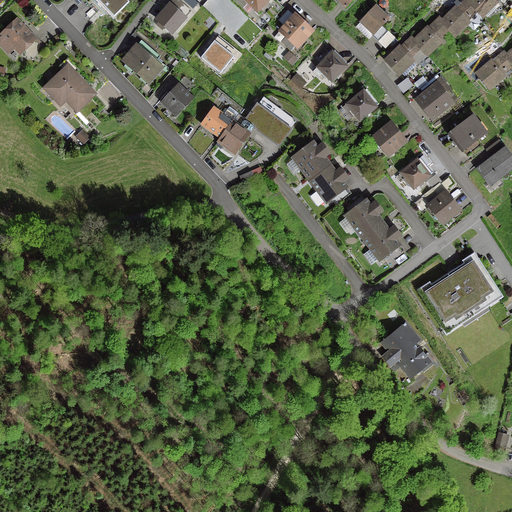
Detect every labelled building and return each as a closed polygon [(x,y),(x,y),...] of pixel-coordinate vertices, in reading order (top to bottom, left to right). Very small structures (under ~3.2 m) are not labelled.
[(135,4),(130,0),(99,0),(118,20),(135,4)] [(171,33),(190,12),(176,0),(172,0),(156,20),(159,22),(156,25),(161,29),(164,26),(171,33)] [(264,4),(267,0),(244,0),(247,3),(245,5),(250,9),(252,7),(257,12),(261,8),(263,10),(266,6),(264,4)] [(339,0),(340,1),(338,3),(343,9),(352,0),(339,0)] [(464,0),(461,4),(457,0),(446,11),(449,14),(440,22),(456,38),(471,23),(470,21),(478,13),(468,2),(470,0),(469,0),(464,0)] [(497,1),(498,0),(469,0),(468,2),(484,19),(499,4),(497,1)] [(371,36),(377,41),(386,32),(381,27),(388,19),(374,6),(360,21),(374,33),(371,36)] [(283,26),(292,16),(287,11),(277,21),(283,26)] [(303,38),(309,32),(294,17),(281,32),(286,37),(283,39),(291,47),(294,45),(296,46),(300,42),(302,44),(305,40),(303,38)] [(441,41),(450,32),(440,22),(442,20),(440,17),(428,28),(428,27),(412,42),(428,58),(443,43),(441,41)] [(19,54),(34,40),(15,21),(1,34),(19,54)] [(412,60),(422,52),(412,42),(415,40),(412,37),(400,48),(399,47),(384,61),(400,77),(415,63),(412,60)] [(130,73),(132,70),(147,83),(161,68),(148,57),(153,52),(141,41),(123,62),(126,65),(123,67),(130,73)] [(220,73),(235,56),(216,41),(202,57),(220,73)] [(338,74),(346,66),(326,47),(314,59),(319,65),(316,68),(321,72),(319,74),(324,79),(326,77),(331,82),(335,77),(337,79),(340,76),(338,74)] [(493,61),(492,60),(475,74),(490,91),(507,77),(505,75),(511,68),(511,65),(504,56),(507,54),(505,51),(493,61)] [(288,53),(284,58),(290,64),(295,59),(288,53)] [(54,99),(53,100),(59,107),(66,100),(76,111),(93,94),(67,67),(44,89),(54,99)] [(304,83),(295,75),(291,80),(300,88),(304,83)] [(418,96),(417,97),(419,99),(418,100),(432,118),(449,104),(450,103),(451,100),(446,94),(443,94),(442,95),(435,86),(424,95),(422,93),(418,96)] [(176,87),(162,101),(176,115),(190,100),(176,87)] [(367,113),(375,107),(363,91),(338,111),(347,121),(354,115),(359,120),(363,116),(365,119),(369,116),(367,113)] [(277,145),(294,121),(262,98),(245,121),(253,127),(277,145)] [(374,122),(386,112),(381,107),(369,116),(374,122)] [(218,140),(218,141),(236,117),(226,110),(221,116),(212,109),(201,124),(220,138),(218,140)] [(235,153),(247,135),(253,127),(245,121),(237,115),(236,117),(218,141),(215,146),(220,149),(224,145),(235,153)] [(471,116),(451,131),(448,133),(460,149),(462,147),(469,155),(481,146),(477,140),(483,135),(476,125),(477,124),(471,116)] [(402,142),(397,135),(390,125),(374,138),(379,143),(377,145),(381,150),(383,148),(387,154),(402,142)] [(95,133),(89,127),(83,133),(88,139),(95,133)] [(328,163),(312,142),(291,158),(307,179),(328,163)] [(492,157),(478,169),(490,185),(511,167),(511,160),(504,149),(492,157)] [(429,175),(417,160),(395,177),(399,183),(403,180),(406,185),(408,183),(413,188),(417,185),(419,187),(423,184),(421,182),(429,175)] [(330,167),(309,182),(325,203),(346,188),(330,167)] [(259,168),(238,176),(241,183),(262,174),(259,168)] [(430,189),(440,181),(435,176),(426,183),(430,189)] [(430,190),(423,195),(429,203),(436,197),(430,190)] [(435,218),(437,217),(442,222),(446,219),(448,221),(452,218),(450,216),(457,210),(444,194),(425,209),(430,215),(431,214),(435,218)] [(344,216),(360,237),(381,221),(365,200),(344,216)] [(362,240),(378,261),(399,246),(383,225),(362,240)] [(448,335),(504,298),(474,253),(418,290),(448,335)] [(396,359),(410,376),(427,362),(413,345),(418,340),(412,333),(407,337),(399,327),(379,344),(387,353),(382,357),(389,365),(396,359)] [(498,435),(494,449),(501,451),(505,437),(498,435)]
